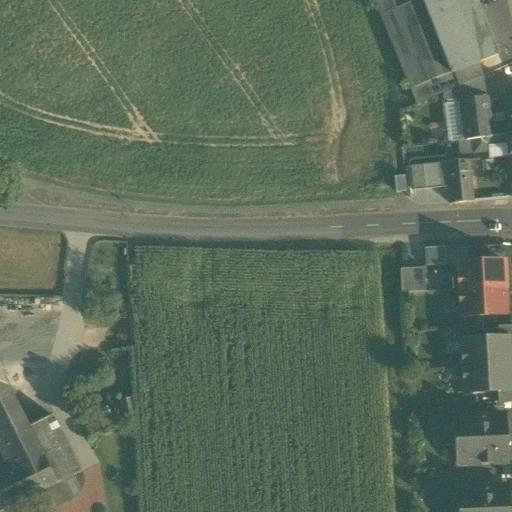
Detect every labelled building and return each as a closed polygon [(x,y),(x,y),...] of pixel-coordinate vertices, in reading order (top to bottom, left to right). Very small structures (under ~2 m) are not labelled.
[(482,71),(479,64),(451,75),(422,0),(373,0),(410,90),(416,106),(438,96),(442,95),(455,89),(460,87),(484,77),(482,71)] [(422,0),(451,75),(479,64),(497,56),(475,0),(422,0)] [(460,87),(461,100),(486,97),(484,77),(460,87)] [(442,102),(461,100),(460,87),(455,89),(442,95),(442,102)] [(511,98),(503,100),(506,124),(508,138),(511,137),(511,98)] [(505,138),(508,138),(506,124),(490,125),(487,100),(461,103),(466,142),(473,141),(486,140),(505,138)] [(447,144),(462,142),(466,142),(461,103),(443,105),(447,144)] [(505,138),(486,140),(487,147),(506,145),(505,138)] [(486,140),(473,141),(474,154),(488,153),(487,147),(486,140)] [(463,155),(474,154),(473,141),(466,142),(462,142),(463,155)] [(487,147),(488,153),(488,160),(508,158),(506,145),(487,147)] [(449,188),(450,205),(473,202),(473,200),(469,164),(469,162),(446,164),(449,188)] [(446,164),(423,166),(425,190),(449,188),(446,164)] [(413,192),(425,190),(423,166),(411,167),(413,192)] [(444,249),(424,250),(425,267),(445,266),(444,249)] [(453,279),(454,292),(506,289),(505,263),(458,265),(458,279),(453,279)] [(424,269),(412,270),(414,294),(426,293),(424,269)] [(402,294),(414,294),(412,270),(400,270),(402,294)] [(507,315),(506,289),(454,292),(454,304),(460,304),(461,318),(507,315)] [(509,339),(509,340),(511,339),(511,326),(499,328),(499,340),(509,339)] [(511,391),(510,365),(509,340),(509,339),(499,340),(462,342),(462,355),(457,355),(458,368),(458,381),(464,380),(464,394),(498,392),(511,392),(511,391)] [(0,389),(9,387),(0,367),(0,389)] [(0,389),(0,415),(19,407),(9,387),(0,389)] [(498,392),(499,404),(511,403),(511,390),(511,391),(511,392),(498,392)] [(120,405),(123,418),(135,415),(132,402),(120,405)] [(0,415),(0,438),(2,442),(29,428),(19,407),(0,415)] [(454,448),(455,466),(507,464),(506,450),(511,445),(506,441),(505,416),(461,418),(462,448),(454,448)] [(16,470),(0,478),(0,483),(11,506),(79,472),(51,417),(29,428),(2,442),(11,459),(16,470)] [(0,464),(0,478),(16,470),(11,459),(0,464)] [(0,483),(0,511),(11,506),(0,483)] [(509,511),(508,488),(464,490),(465,511),(509,511)]
